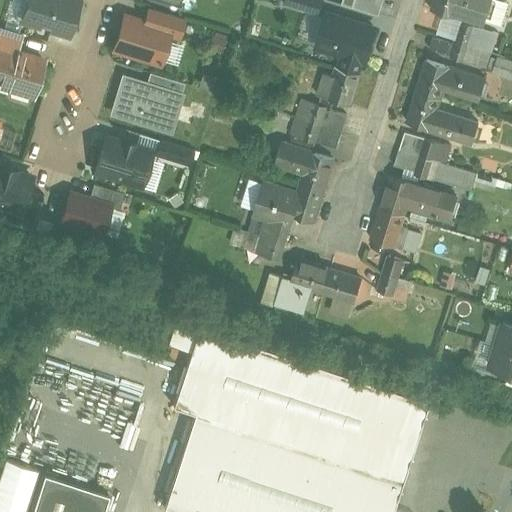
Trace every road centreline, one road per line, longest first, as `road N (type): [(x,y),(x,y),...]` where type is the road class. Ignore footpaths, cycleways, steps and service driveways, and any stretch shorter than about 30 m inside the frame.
road 1 (residential): [(408,0),(327,261)]
road 2 (residential): [(101,0),(48,186)]
